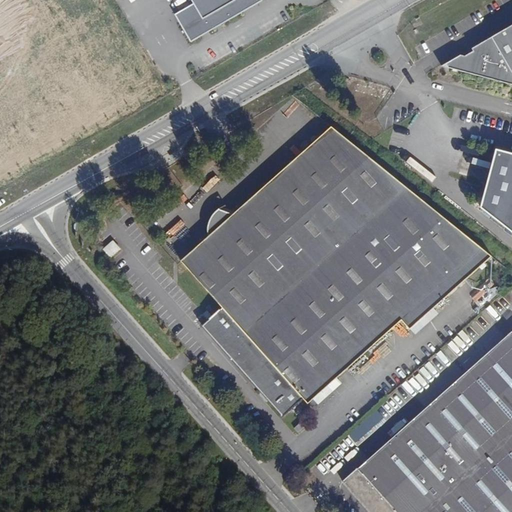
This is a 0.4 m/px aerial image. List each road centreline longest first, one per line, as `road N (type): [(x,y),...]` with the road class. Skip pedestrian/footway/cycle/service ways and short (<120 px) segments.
road 1 (tertiary): [(24,212),(397,0)]
road 2 (tertiary): [(24,212),(291,511)]
road 3 (unknown): [(511,314),(292,511)]
road 4 (unknown): [(511,245),(438,181),(420,82)]
